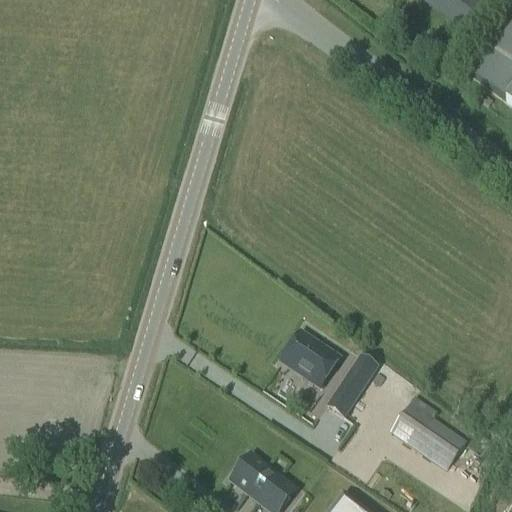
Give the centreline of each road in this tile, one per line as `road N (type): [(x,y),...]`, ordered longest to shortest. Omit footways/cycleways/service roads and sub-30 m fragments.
road 1 (unclassified): [(96,511),(249,0)]
road 2 (unclassified): [(511,172),(280,0)]
